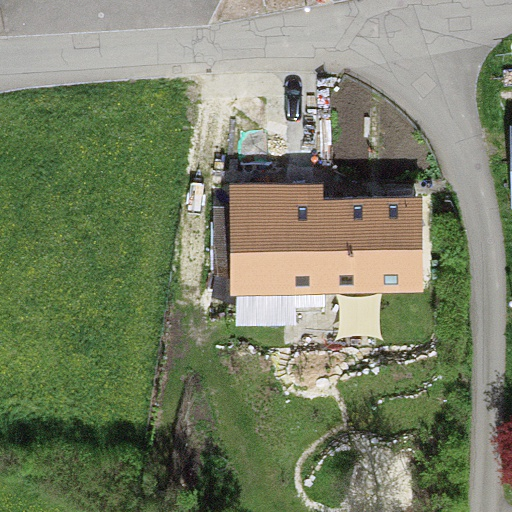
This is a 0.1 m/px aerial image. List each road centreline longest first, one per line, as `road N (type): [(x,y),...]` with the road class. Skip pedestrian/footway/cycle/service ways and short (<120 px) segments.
road 1 (residential): [(407,19),(475,223),(484,511)]
road 2 (residential): [(0,60),(187,48),(407,19)]
